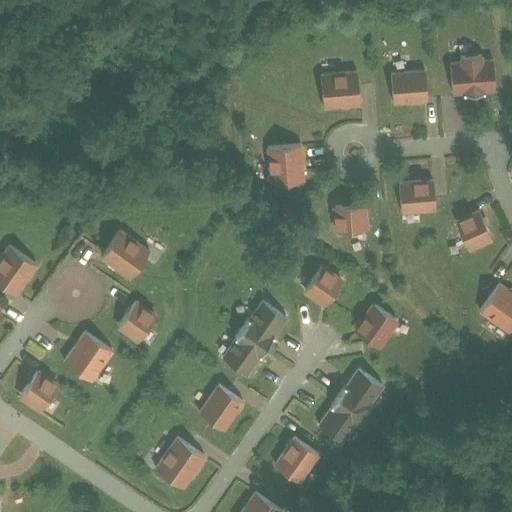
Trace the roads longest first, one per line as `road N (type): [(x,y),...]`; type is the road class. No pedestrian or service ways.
road 1 (residential): [(325,324),(199,511)]
road 2 (residential): [(161,511),(43,435)]
road 3 (residential): [(368,162),(356,170),(336,163),(334,133),(351,124),(368,130),(375,146)]
